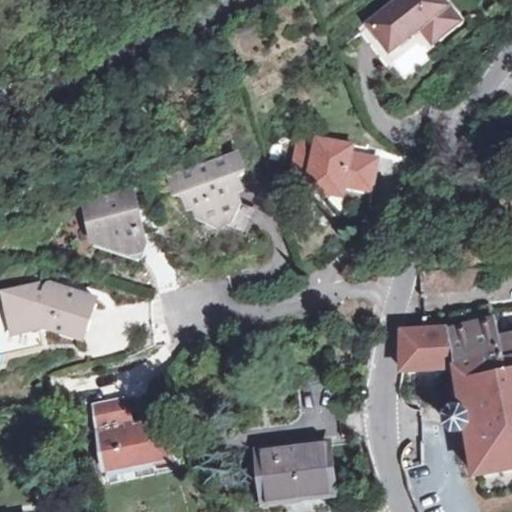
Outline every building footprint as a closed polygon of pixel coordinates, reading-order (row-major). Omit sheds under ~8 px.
[(443,0),(397,0),(369,24),(391,50),(420,26),(428,19),(441,35),(460,19),(443,0)] [(428,19),(420,26),(433,41),(441,35),(428,19)] [(368,192),(373,160),(352,156),(342,154),(344,145),(317,141),(315,148),(297,145),(292,180),(309,182),(309,188),(346,195),(347,189),(368,192)] [(353,147),(344,145),(342,154),(352,156),(353,147)] [(186,199),(191,213),(197,210),(207,235),(248,220),(239,196),(245,194),(240,179),(244,173),(239,159),(172,183),(178,198),(186,199)] [(379,161),(373,160),(368,192),(374,193),(379,161)] [(338,198),(346,195),(309,188),(312,192),(326,199),(338,198)] [(139,260),(145,240),(133,196),(85,208),(95,246),(139,260)] [(6,297),(8,309),(32,322),(35,335),(55,331),(56,334),(82,343),(93,303),(67,294),(66,302),(58,299),(56,290),(51,287),(6,297)] [(32,322),(8,309),(15,339),(35,335),(32,322)] [(511,336),(498,340),(496,329),(494,319),(447,327),(448,331),(403,329),(403,331),(400,371),(457,371),(462,403),(450,406),(446,412),(445,419),(450,425),(457,428),(462,427),(467,423),(477,477),(511,470),(511,336)] [(498,340),(511,336),(511,326),(496,329),(498,340)] [(112,476),(158,467),(174,464),(166,425),(135,431),(128,403),(96,410),(110,477),(112,476)] [(365,434),(350,436),(359,482),(376,478),(365,434)] [(359,482),(350,436),(291,446),(300,495),(359,482)] [(158,467),(112,476),(115,489),(161,480),(158,467)]
